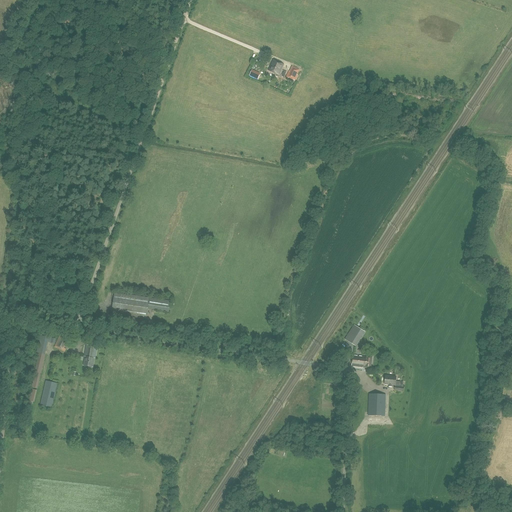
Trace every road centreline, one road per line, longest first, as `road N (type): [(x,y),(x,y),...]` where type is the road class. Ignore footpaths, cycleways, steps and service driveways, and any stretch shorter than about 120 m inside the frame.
road 1 (unclassified): [(346,511),(351,392),(338,368),(0,316)]
road 2 (track): [(75,327),(190,0)]
road 3 (track): [(14,318),(0,468)]
